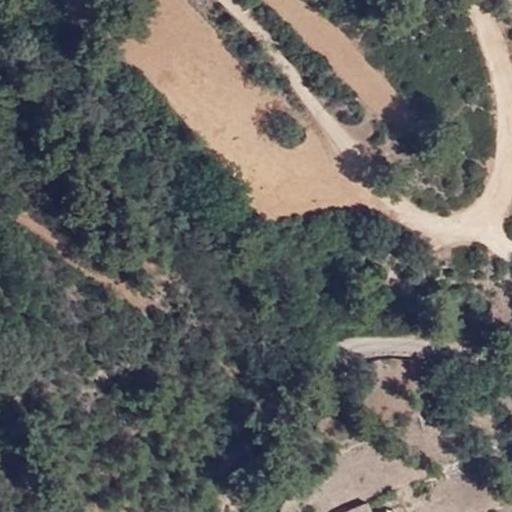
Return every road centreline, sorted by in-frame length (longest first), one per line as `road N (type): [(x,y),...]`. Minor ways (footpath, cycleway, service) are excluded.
road 1 (track): [(222,0),(294,75),(372,181),(431,222),(481,214)]
road 2 (residential): [(511,359),(403,343),(359,346),(334,365),(268,511)]
